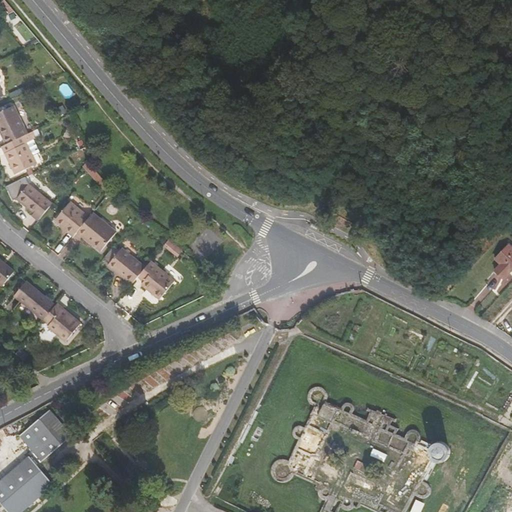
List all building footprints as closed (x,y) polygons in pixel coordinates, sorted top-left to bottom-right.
[(0,112),(0,132),(6,145),(15,141),(24,136),(28,134),(15,105),(0,112)] [(37,163),(27,143),(37,138),(33,132),(28,134),(24,136),(15,141),(6,145),(2,147),(15,174),(37,163)] [(32,216),(38,221),(53,203),(29,184),(17,199),(34,213),(32,216)] [(55,221),(74,237),(78,232),(90,218),(71,202),(55,221)] [(117,232),(95,212),(90,218),(78,232),(101,251),(117,232)] [(182,251),(171,241),(165,248),(177,257),(182,251)] [(111,261),(120,248),(115,245),(106,257),(111,261)] [(109,265),(132,285),(139,277),(146,268),(123,249),(109,265)] [(495,253),(482,267),(487,271),(481,278),(491,286),(510,266),(495,253)] [(15,271),(0,259),(0,283),(2,286),(15,271)] [(175,281),(151,261),(146,268),(139,277),(144,282),(142,285),(159,299),(175,281)] [(15,296),(44,321),(57,305),(27,282),(15,296)] [(81,323),(58,304),(57,305),(44,321),(50,325),(48,327),(66,342),(81,323)] [(434,461),(433,459),(433,457),(434,455),(435,453),(416,444),(418,443),(419,442),(420,440),(420,438),(420,436),(419,435),(418,433),(417,432),(415,431),(413,431),(411,432),(410,432),(408,434),(407,435),(407,437),(407,439),(407,440),(396,435),(399,430),(392,426),(394,423),(396,424),(397,422),(388,418),(389,416),(387,415),(386,417),(383,416),(383,414),(379,412),(377,414),(368,409),(367,412),(372,415),(368,422),(354,416),(354,415),(356,414),(356,412),(357,410),(356,409),(356,407),(355,405),(353,404),(351,404),(350,403),(348,404),(346,405),(345,406),(344,407),(343,409),(343,411),(328,404),(329,402),(329,399),(329,396),(328,393),(326,390),(323,389),(320,387),(317,387),(314,388),(312,389),(309,391),(307,394),(307,397),(306,400),(307,403),(309,405),(311,408),(314,409),(315,409),(304,430),(303,429),(302,428),(300,427),(298,427),(296,427),(295,428),(293,429),(292,431),(292,432),(292,434),(292,436),(293,438),(294,439),(296,440),(298,440),(299,440),(288,461),(285,460),(282,460),(279,460),(276,461),(274,463),(272,466),(271,469),(271,472),(272,475),(273,478),(276,480),(278,481),(281,482),(284,482),(287,481),(290,479),(292,477),(293,475),(316,486),(316,488),(317,491),(318,493),(320,495),(320,497),(321,499),(321,500),(323,501),(324,502),(326,503),(328,502),(329,502),(331,501),(332,500),(332,498),(333,496),(333,495),(332,494),(339,497),(346,500),(345,501),(343,502),(342,503),(342,505),(342,507),(342,508),(343,510),(344,511),(346,511),(350,511),(351,511),(352,511),(354,510),(354,509),(357,511),(359,511),(361,510),(362,509),(363,508),(371,511),(406,511),(416,495),(417,496),(418,498),(420,499),(422,499),(424,499),(426,499),(428,497),(430,496),(430,494),(431,492),(431,489),(430,487),(429,486),(427,484),(425,484),(423,483),(422,483),(434,461)] [(50,410),(20,437),(41,462),(42,463),(72,436),(50,410)] [(435,453),(434,455),(433,457),(433,459),(434,461),(434,464),(436,466),(438,469),(441,470),(444,471),(447,470),(450,469),(452,468),(454,465),(455,463),(456,460),(456,457),(455,454),(453,452),(451,450),(448,448),(445,448),(442,448),(439,449),(437,451),(435,453)] [(26,511),(55,486),(30,458),(0,484),(0,499),(11,511),(26,511)]
